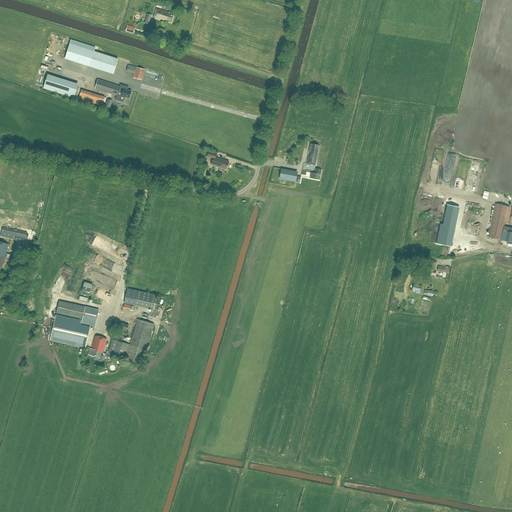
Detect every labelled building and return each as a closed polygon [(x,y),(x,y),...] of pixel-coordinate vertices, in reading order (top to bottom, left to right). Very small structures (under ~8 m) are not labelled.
[(170,22),(173,13),(169,12),(168,13),(156,9),(153,17),(170,22)] [(65,58),(89,66),(93,51),(95,52),(96,47),(71,40),(65,58)] [(93,51),(89,66),(113,74),(117,59),(95,52),(93,51)] [(136,67),(133,78),(142,80),(145,70),(136,67)] [(48,73),(44,87),(75,97),(80,84),(48,73)] [(97,79),(95,88),(116,95),(115,98),(118,99),(117,100),(123,102),(124,97),(129,98),(131,91),(123,89),(124,86),(120,84),(119,86),(97,79)] [(103,104),(105,97),(81,90),(79,97),(87,100),(87,99),(103,104)] [(307,163),(315,165),(318,150),(317,150),(318,145),(310,144),(309,150),(310,150),(307,163)] [(195,160),(198,162),(200,156),(204,157),(206,150),(199,148),(195,160)] [(226,169),(228,161),(215,157),(216,154),(209,151),(207,157),(213,159),(211,164),(226,169)] [(295,182),(297,173),(281,170),(279,179),(295,182)] [(501,240),(504,227),(507,216),(510,216),(509,219),(511,219),(511,206),(511,207),(509,207),(509,206),(495,204),(488,237),(501,240)] [(3,226),(1,237),(14,240),(15,235),(26,238),(27,232),(3,226)] [(511,228),(504,227),(501,240),(511,242),(511,228)] [(9,244),(0,241),(0,271),(0,272),(2,266),(3,264),(9,244)] [(430,260),(427,274),(435,275),(436,271),(434,270),(436,261),(430,260)] [(437,271),(443,272),(442,277),(448,278),(449,273),(448,273),(449,267),(446,266),(446,267),(438,266),(437,271)] [(84,282),(81,290),(89,293),(92,285),(84,282)] [(413,283),(412,290),(416,291),(420,292),(422,285),(413,283)] [(127,289),(124,303),(154,309),(156,295),(127,289)] [(59,301),(56,313),(82,319),(82,322),(85,323),(84,325),(89,326),(94,327),(98,310),(59,301)] [(89,326),(84,325),(85,323),(82,322),(55,316),(50,339),(85,347),(89,326)] [(130,344),(112,339),(108,354),(140,364),(145,349),(146,350),(154,324),(138,319),(130,344)] [(119,322),(117,329),(126,331),(128,325),(119,322)] [(95,336),(92,347),(93,347),(92,348),(93,348),(93,349),(90,348),(88,354),(99,358),(101,352),(102,352),(106,339),(95,336)]
